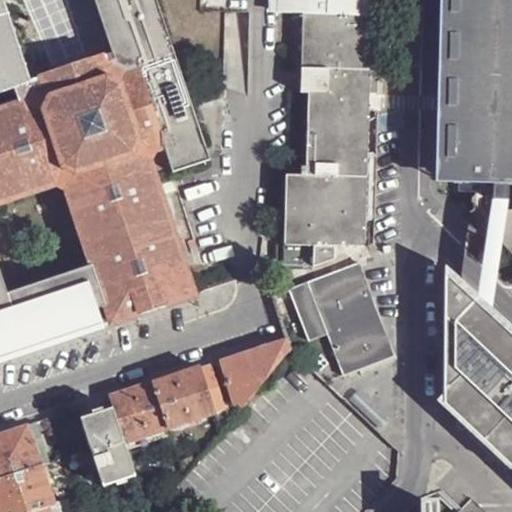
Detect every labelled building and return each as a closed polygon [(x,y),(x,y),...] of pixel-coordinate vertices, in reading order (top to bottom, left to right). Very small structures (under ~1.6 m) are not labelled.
[(161,197),(179,191),(173,171),(155,176),(149,160),(154,150),(126,70),(113,53),(94,60),(91,53),(50,67),(52,74),(31,80),(4,0),(0,0),(0,359),(194,295),(161,197)] [(95,0),(113,53),(126,70),(154,150),(165,147),(169,160),(205,148),(156,0),(95,0)] [(374,0),(276,0),(276,12),(303,13),(301,93),(309,93),(306,175),(286,175),(284,264),(313,265),(313,266),(334,260),(335,246),(368,247),(374,0)] [(511,0),(442,0),(437,184),(454,183),(493,184),(493,201),(508,201),(508,185),(511,185),(511,0)] [(508,201),(493,201),(488,229),(505,212),(508,201)] [(511,209),(508,210),(505,212),(488,229),(501,243),(511,253),(511,209)] [(501,243),(488,229),(485,250),(480,280),(477,299),(492,313),(495,293),(499,261),(501,243)] [(359,264),(288,289),(305,340),(324,334),(338,376),(390,360),(359,264)] [(477,299),(446,270),(447,403),(511,464),(511,511),(511,331),(492,313),(477,299)] [(286,340),(221,362),(233,398),(224,401),(227,410),(231,420),(290,351),(286,340)] [(212,365),(202,369),(217,413),(227,410),(224,401),(212,365)] [(155,385),(169,430),(217,413),(202,369),(155,385)] [(155,385),(111,399),(113,408),(126,444),(169,430),(155,385)] [(113,408),(82,419),(93,450),(105,488),(137,478),(126,444),(113,408)] [(41,468),(46,466),(48,465),(35,424),(27,427),(41,468)] [(0,436),(0,481),(41,468),(27,427),(0,436)] [(46,466),(41,468),(45,481),(50,480),(46,466)] [(0,511),(34,511),(49,507),(54,505),(45,481),(41,468),(0,481),(0,511)] [(49,507),(50,511),(63,511),(61,503),(54,505),(49,507)]
